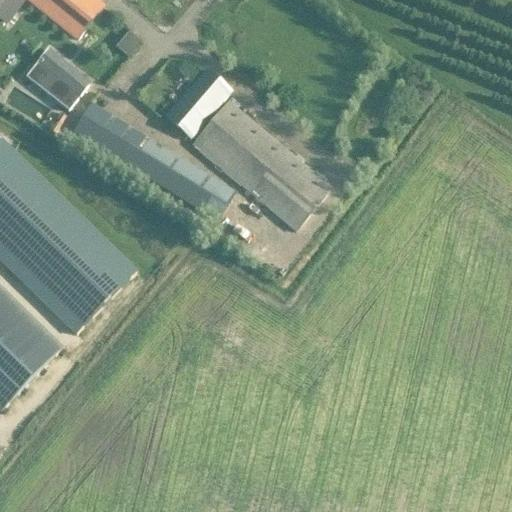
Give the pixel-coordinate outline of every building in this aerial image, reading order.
[(105,5),(97,0),(0,0),(0,6),(4,0),(23,0),(79,40),(105,5)] [(129,57),(138,43),(124,35),(116,49),(129,57)] [(47,51),(30,74),(48,87),(43,93),(69,112),(90,84),(64,65),(47,51)] [(198,82),(169,115),(193,137),(225,101),(230,96),(205,74),(198,82)] [(294,234),(331,192),(229,105),(193,148),(294,234)] [(72,135),(218,224),(235,196),(89,108),(72,135)] [(0,262),(76,337),(137,275),(8,149),(1,142),(0,143),(0,262)] [(355,213),(334,239),(345,248),(366,222),(355,213)] [(0,411),(1,413),(62,351),(0,290),(0,411)]
